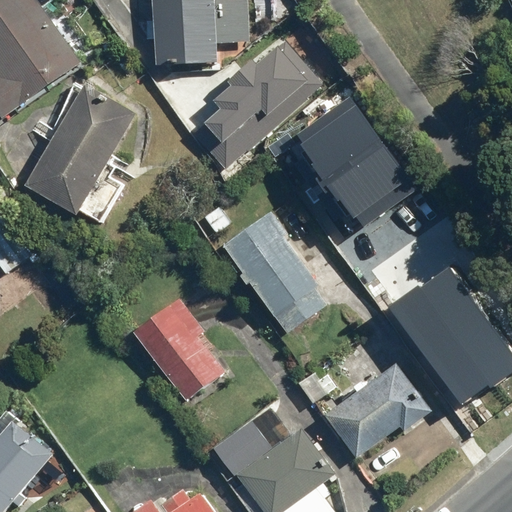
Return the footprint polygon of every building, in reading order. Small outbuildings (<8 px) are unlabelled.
[(84,63),(39,0),(0,0),(0,70),(5,78),(0,81),(0,113),(4,119),(84,63)] [(158,0),(160,68),(223,66),(222,46),(252,45),(250,0),(158,0)] [(231,170),(328,83),(288,38),(239,79),(243,83),(220,103),(228,112),(201,137),(231,170)] [(36,131),(53,141),(30,186),(104,224),(125,184),(108,175),(141,110),(99,88),(104,80),(86,70),(55,130),(41,122),(36,131)] [(350,95),(295,134),(301,143),(298,144),(312,163),(310,164),(318,175),(315,178),(326,193),(330,190),(338,200),(340,199),(353,217),(356,215),(363,226),(417,188),(350,95)] [(37,253),(0,208),(0,260),(12,274),(37,253)] [(295,238),(274,211),(226,247),(292,334),(334,302),(289,243),(295,238)] [(418,286),(389,307),(461,405),(487,386),(490,389),(511,372),(511,355),(448,269),(420,289),(418,286)] [(215,336),(186,299),(140,334),(192,402),(229,374),(206,343),(215,336)] [(361,395),(330,416),(359,459),(404,429),(408,435),(438,414),(404,365),(375,385),(370,378),(356,388),(361,395)] [(335,395),(319,373),(303,385),(318,407),(335,395)] [(59,454),(12,413),(0,426),(0,511),(7,511),(41,474),(60,490),(74,474),(56,458),(59,454)] [(254,423),(218,451),(266,511),(338,511),(328,499),(334,495),(326,485),(340,474),(307,429),(277,453),(254,423)] [(167,496),(142,511),(216,511),(203,494),(197,498),(190,488),(171,501),(167,496)]
